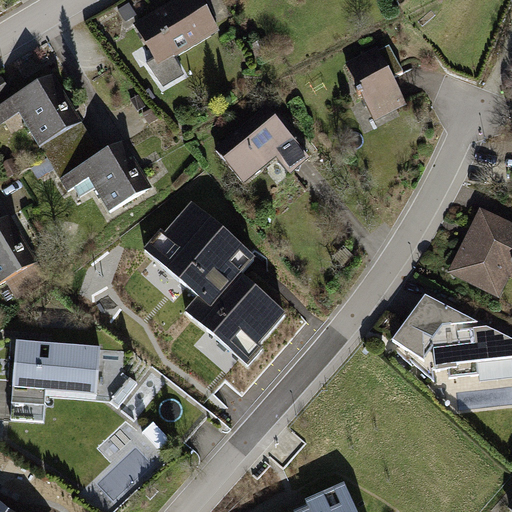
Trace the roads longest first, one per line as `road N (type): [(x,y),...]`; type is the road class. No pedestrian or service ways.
road 1 (residential): [(492,101),(353,317),(186,511)]
road 2 (unknown): [(45,23),(110,137)]
